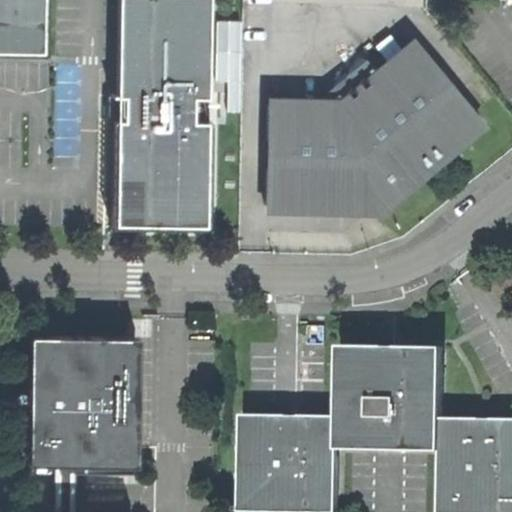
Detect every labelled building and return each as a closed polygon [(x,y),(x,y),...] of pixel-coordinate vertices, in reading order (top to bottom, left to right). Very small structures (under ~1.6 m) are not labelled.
[(0,0),(0,49),(43,50),(43,0),(0,0)] [(115,224),(206,225),(207,120),(193,119),(193,96),(208,96),(208,0),(118,0),(117,93),(112,93),(112,95),(124,95),(124,105),(124,119),(116,119),(115,224)] [(267,102),(264,203),(316,204),(316,199),(340,199),(358,199),(364,207),(400,178),(404,183),(478,119),(415,42),(378,74),(364,58),(312,102),(267,102)] [(506,288),(511,285),(511,269),(500,275),(506,288)] [(137,339),(32,338),(31,465),(74,466),(135,467),(136,406),(137,339)] [(339,346),(338,414),(337,448),(441,450),(442,416),(443,348),(392,347),(339,346)] [(336,511),(337,448),(338,414),(289,413),(242,412),(240,510),(336,511)] [(511,511),(511,417),(491,417),(442,416),(441,450),(439,511),(511,511)] [(73,511),(74,466),(31,465),(29,511),(73,511)]
